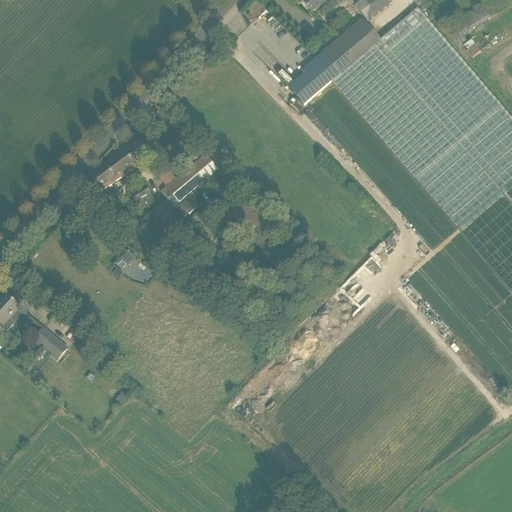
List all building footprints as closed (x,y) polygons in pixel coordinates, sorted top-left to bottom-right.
[(327,0),(301,0),(311,13),(327,0)] [(390,5),(386,0),(363,0),(355,7),(367,23),(390,5)] [(393,0),(401,10),(413,1),(412,0),(393,0)] [(460,36),(490,16),(484,7),(454,27),(460,36)] [(340,75),(331,83),(456,229),(511,181),(511,120),(417,9),(380,41),(340,75)] [(306,81),(291,94),(302,107),(331,83),(340,75),(380,41),(366,24),(350,37),(346,32),(322,53),(299,72),(306,81)] [(463,46),(472,58),(481,52),(472,40),(463,46)] [(101,195),(140,165),(150,157),(136,139),(87,177),(101,195)] [(205,157),(161,193),(173,208),(217,172),(205,157)] [(144,185),(129,193),(137,206),(151,197),(144,185)] [(189,215),(205,202),(196,192),(185,201),(185,202),(181,206),(189,215)] [(266,218),(257,207),(247,195),(228,210),(247,234),(266,218)] [(201,212),(191,222),(189,223),(212,246),(224,234),(201,211),(201,212)] [(173,223),(180,233),(173,238),(178,247),(194,234),(180,217),(173,223)] [(130,253),(128,250),(115,263),(117,266),(130,253)] [(22,311),(12,302),(5,295),(0,300),(0,305),(0,306),(0,323),(0,324),(0,328),(1,330),(3,332),(6,332),(8,331),(14,325),(11,322),(22,311)] [(57,362),(67,350),(44,330),(34,342),(57,362)] [(75,346),(80,339),(75,335),(70,342),(75,346)]
